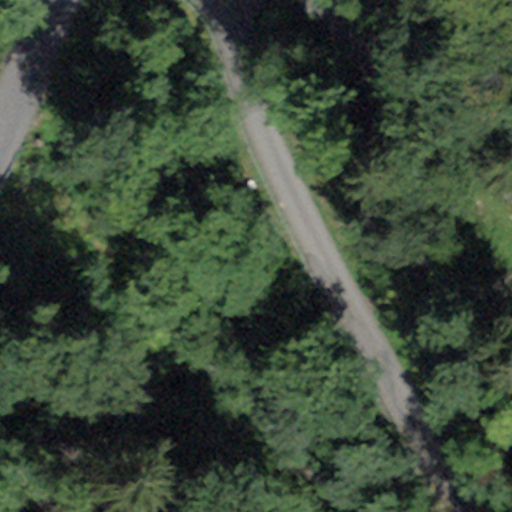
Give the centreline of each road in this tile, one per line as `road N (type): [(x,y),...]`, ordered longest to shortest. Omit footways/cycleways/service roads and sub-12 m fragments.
road 1 (unclassified): [(224,0),(282,200),(387,357),(435,480),(467,511)]
road 2 (track): [(313,0),(470,157),(511,179)]
road 3 (residential): [(53,0),(0,126)]
